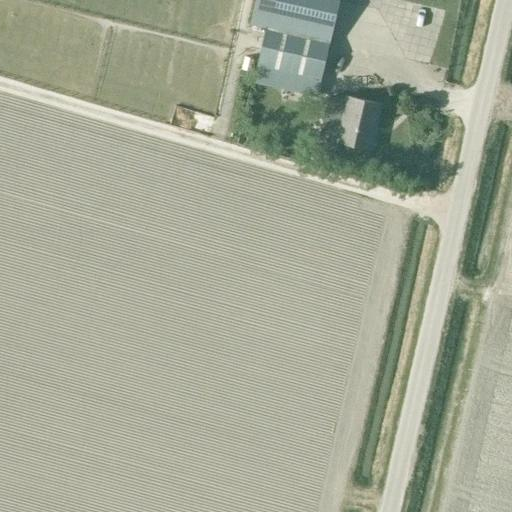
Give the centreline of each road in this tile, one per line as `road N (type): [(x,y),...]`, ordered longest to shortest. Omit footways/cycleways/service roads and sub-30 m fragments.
road 1 (tertiary): [(386,511),(503,0)]
road 2 (track): [(0,85),(454,215)]
